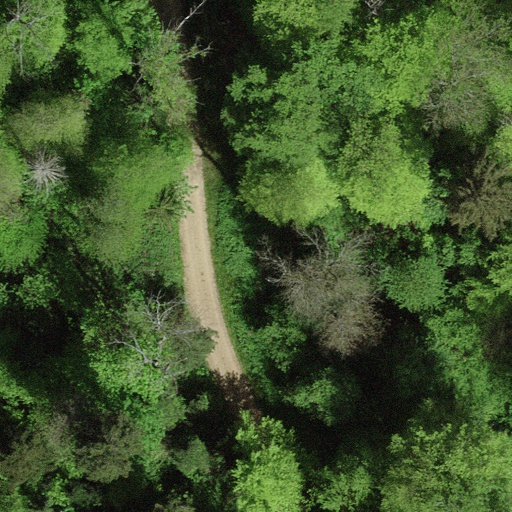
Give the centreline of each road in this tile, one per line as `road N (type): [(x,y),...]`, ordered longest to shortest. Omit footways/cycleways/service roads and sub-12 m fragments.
road 1 (track): [(172,0),(170,162),(208,336),(297,511)]
road 2 (track): [(384,0),(426,25),(511,104)]
